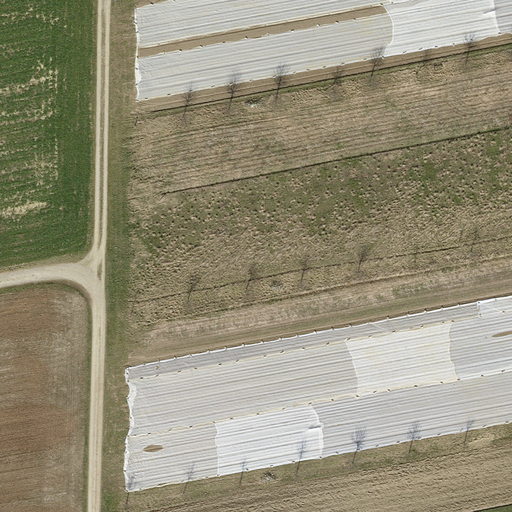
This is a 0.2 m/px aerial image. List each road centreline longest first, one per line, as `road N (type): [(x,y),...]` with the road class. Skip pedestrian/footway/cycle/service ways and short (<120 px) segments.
road 1 (track): [(99,266),(106,0)]
road 2 (track): [(99,266),(95,511)]
